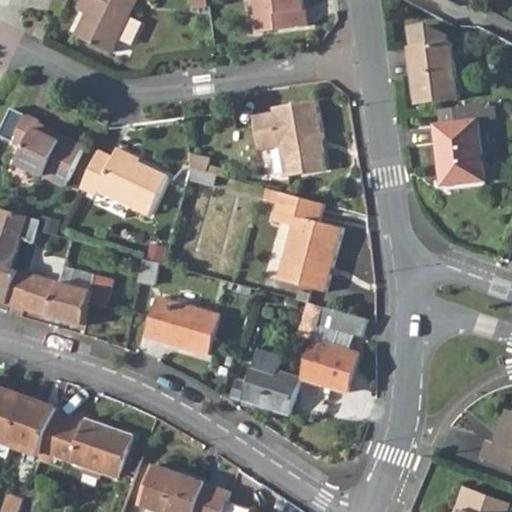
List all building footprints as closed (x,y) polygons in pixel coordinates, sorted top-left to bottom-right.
[(83,0),(82,2),(93,7),(78,36),(112,53),(120,37),(131,16),(139,0),(154,0),(156,1),(156,0),(83,0)] [(261,0),(264,17),(261,17),(263,32),(312,26),(310,8),(306,9),(305,0),(261,0)] [(120,37),(134,43),(145,22),(131,16),(120,37)] [(430,27),(412,29),(414,49),(411,49),(418,103),(459,99),(455,58),(460,57),(459,50),(454,51),(453,45),(450,45),(450,38),(430,27)] [(256,117),(260,151),(281,149),(283,177),(327,172),(324,151),(321,152),(320,144),(325,143),(320,103),(276,108),(277,115),(256,117)] [(438,111),(440,126),(478,122),(494,120),(493,105),(438,111)] [(1,136),(28,150),(21,165),(69,189),(89,147),(72,139),(69,146),(40,130),(44,123),(14,108),(1,136)] [(440,126),(437,126),(444,185),(485,180),(478,122),(440,126)] [(86,191),(99,198),(102,192),(153,216),(171,177),(139,162),(140,158),(123,151),(119,159),(105,152),(86,191)] [(220,185),(227,163),(197,154),(190,176),(220,185)] [(281,193),(274,221),(294,227),(279,280),(327,294),(344,230),(322,223),(327,206),(281,193)] [(0,300),(8,303),(20,271),(13,268),(19,249),(22,237),(36,241),(40,232),(43,222),(0,208),(0,300)] [(214,241),(225,243),(229,230),(218,227),(214,241)] [(8,303),(86,326),(92,302),(107,307),(115,281),(65,266),(60,281),(28,272),(20,271),(8,303)] [(149,337),(210,356),(222,316),(162,297),(149,337)] [(300,334),(314,338),(324,307),(309,304),(300,334)] [(303,378),(350,392),(362,353),(351,350),(356,335),(364,338),(369,320),(324,307),(314,338),(303,378)] [(278,371),(283,356),(258,349),(249,382),(239,379),(234,397),(292,415),(303,378),(278,371)] [(0,439),(42,455),(42,454),(57,411),(58,409),(0,388),(0,439)] [(495,444),(502,446),(511,417),(511,411),(507,410),(495,444)] [(56,458),(85,468),(103,474),(119,480),(135,436),(88,419),(86,422),(57,411),(42,454),(56,458)] [(495,444),(489,442),(484,457),(511,467),(511,417),(502,446),(495,444)] [(56,458),(42,454),(42,455),(39,462),(53,467),(56,458)] [(223,511),(227,502),(231,491),(157,464),(142,506),(159,511),(223,511)] [(85,468),(83,473),(101,480),(103,474),(85,468)] [(461,511),(470,487),(465,485),(455,511),(461,511)] [(511,511),(511,501),(470,487),(461,511),(511,511)] [(21,511),(25,500),(9,494),(2,511),(21,511)] [(21,511),(40,511),(43,506),(25,500),(21,511)] [(223,511),(250,511),(251,510),(227,502),(223,511)]
